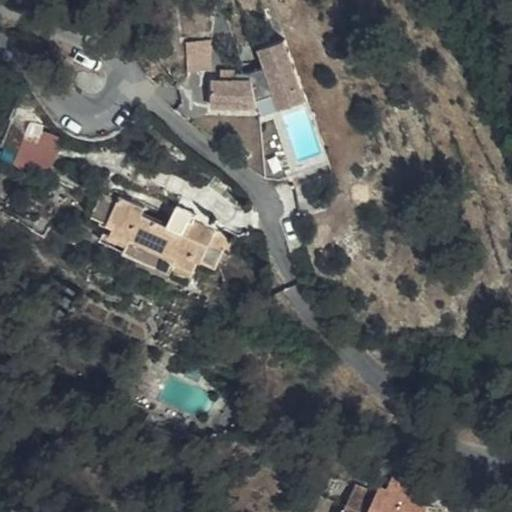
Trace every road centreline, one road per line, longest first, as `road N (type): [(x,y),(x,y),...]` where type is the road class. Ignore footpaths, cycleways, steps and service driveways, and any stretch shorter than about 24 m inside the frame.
road 1 (residential): [(128,83),(196,132),(262,196),(292,272)]
road 2 (residential): [(128,83),(118,102),(90,114),(0,49)]
road 3 (residential): [(4,0),(115,52),(128,83)]
